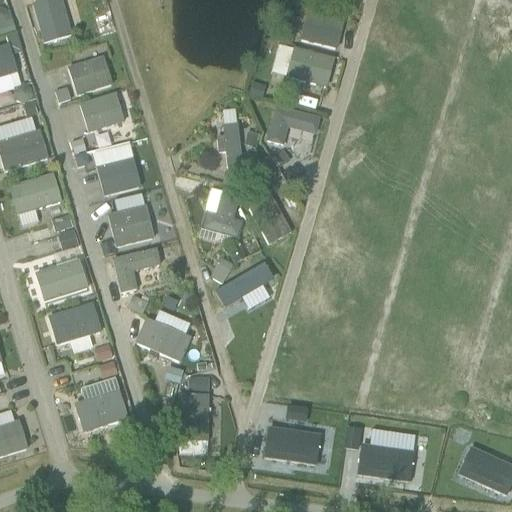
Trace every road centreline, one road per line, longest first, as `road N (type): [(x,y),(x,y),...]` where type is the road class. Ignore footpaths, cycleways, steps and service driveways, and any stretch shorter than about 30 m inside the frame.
road 1 (unknown): [(482,0),(354,511)]
road 2 (unknown): [(511,235),(434,511)]
